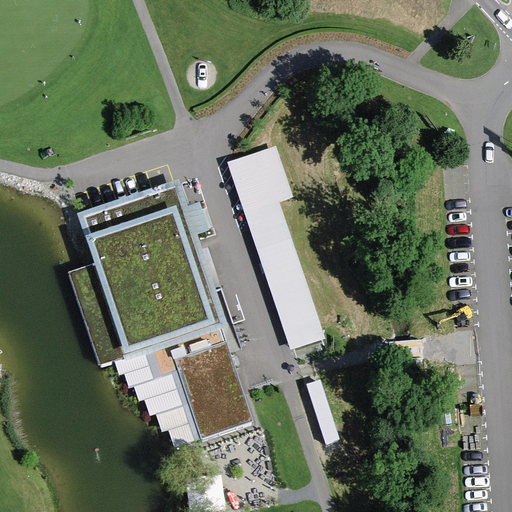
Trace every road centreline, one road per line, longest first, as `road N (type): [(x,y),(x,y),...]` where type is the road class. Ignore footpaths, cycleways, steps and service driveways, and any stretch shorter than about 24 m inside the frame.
road 1 (track): [(205,153),(331,511)]
road 2 (track): [(205,153),(63,176),(0,168)]
road 3 (track): [(137,0),(182,121),(205,153)]
